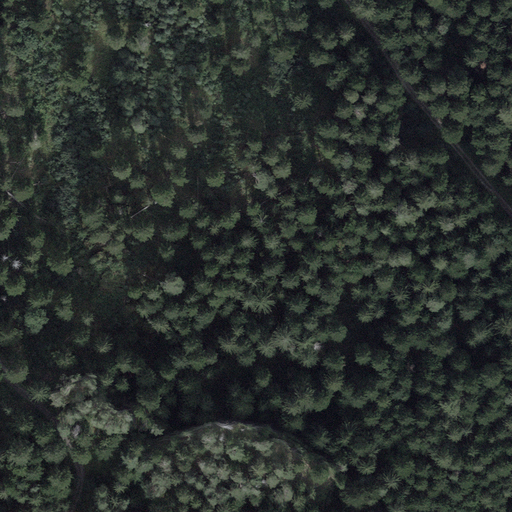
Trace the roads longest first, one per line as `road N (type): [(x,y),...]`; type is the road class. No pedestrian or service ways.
road 1 (track): [(511,213),(429,115),(349,0)]
road 2 (track): [(0,366),(51,418),(81,479),(68,511)]
